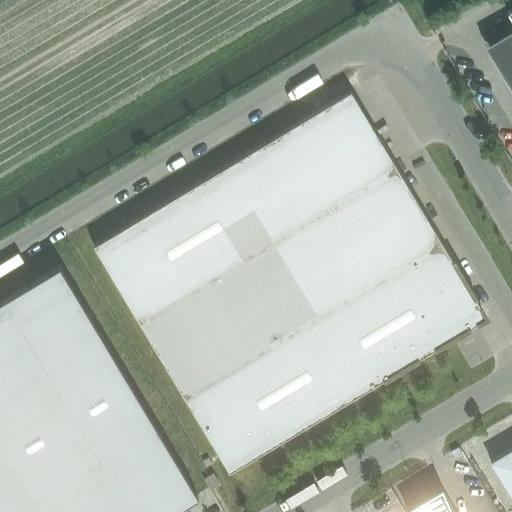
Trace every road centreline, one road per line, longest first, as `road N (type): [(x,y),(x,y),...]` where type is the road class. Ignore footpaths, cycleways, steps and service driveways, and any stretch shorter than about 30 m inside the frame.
road 1 (unclassified): [(511,224),(421,69),(375,47),(339,57),(0,259)]
road 2 (unclassified): [(290,511),(511,379)]
